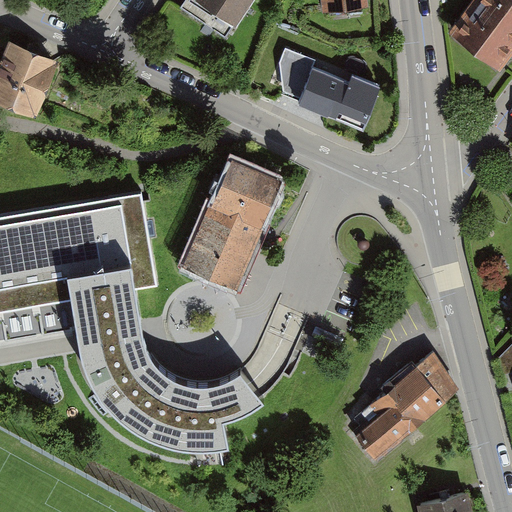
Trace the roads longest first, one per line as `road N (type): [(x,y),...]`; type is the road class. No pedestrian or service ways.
road 1 (tertiary): [(434,177),(511,509)]
road 2 (residential): [(0,124),(129,155),(168,156),(258,123)]
road 3 (residential): [(258,123),(383,175),(434,177)]
road 4 (tertiary): [(412,0),(434,177)]
road 5 (residential): [(105,50),(258,123)]
